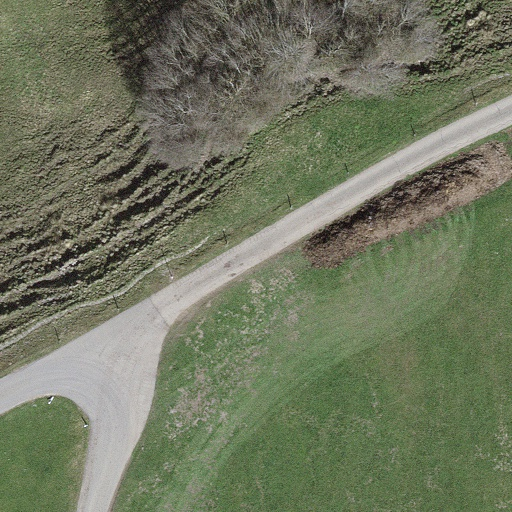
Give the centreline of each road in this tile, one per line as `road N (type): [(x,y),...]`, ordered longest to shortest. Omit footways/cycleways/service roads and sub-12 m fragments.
road 1 (track): [(511,126),(341,204),(0,406)]
road 2 (track): [(94,511),(133,326)]
